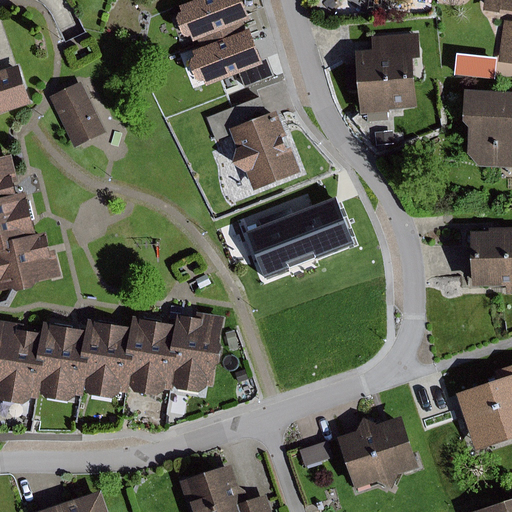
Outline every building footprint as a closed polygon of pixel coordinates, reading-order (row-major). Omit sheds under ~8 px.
[(252,19),(243,0),(203,0),(183,8),(185,13),(181,15),(180,20),(186,36),(192,38),(194,37),(196,41),(202,39),(203,43),(246,26),(244,23),(252,19)] [(511,0),(485,0),(484,11),(511,14),(511,0)] [(511,22),(506,22),(500,63),(511,65),(511,22)] [(268,64),(253,26),(247,29),(246,26),(203,43),(205,46),(196,50),(198,56),(195,57),(193,62),(200,78),(205,80),(208,79),(212,87),(268,64)] [(369,38),(370,51),(354,53),(360,114),(413,109),(409,68),(420,67),(417,34),(369,38)] [(498,58),(458,53),(455,81),(495,86),(498,58)] [(0,116),(31,106),(17,65),(0,70),(0,116)] [(113,130),(88,81),(60,95),(85,144),(113,130)] [(511,167),(511,93),(467,92),(466,120),(472,127),(469,154),(482,166),(511,167)] [(230,130),(266,115),(259,98),(206,119),(213,136),(230,130)] [(301,173),(277,112),(266,115),(230,130),(237,148),(230,165),(247,172),(254,191),(301,173)] [(391,131),(374,133),(376,144),(392,143),(391,131)] [(0,203),(21,199),(11,156),(0,158),(0,203)] [(0,244),(35,236),(25,198),(21,199),(0,203),(0,244)] [(335,199),(246,233),(264,279),(288,270),(285,262),(314,251),(316,258),(352,244),(335,199)] [(511,230),(479,231),(479,287),(507,287),(507,294),(511,293),(511,230)] [(0,291),(12,289),(16,292),(32,289),(37,282),(62,276),(51,232),(35,236),(0,244),(0,291)] [(207,274),(196,279),(201,289),(211,284),(207,274)] [(184,323),(176,382),(180,389),(203,393),(210,385),(216,386),(218,366),(224,363),(226,348),(222,342),(225,319),(185,314),(184,323)] [(176,382),(184,323),(142,317),(141,326),(133,383),(139,392),(160,395),(167,390),(175,391),(176,382)] [(133,383),(141,326),(99,320),(98,329),(89,390),(92,395),(116,399),(122,392),(131,394),(133,383)] [(43,392),(53,330),(0,321),(0,394),(4,400),(26,404),(34,399),(42,400),(43,392)] [(89,390),(98,329),(54,322),(53,330),(43,392),(49,398),(71,401),(78,396),(87,397),(89,390)] [(236,331),(227,334),(231,350),(240,348),(236,331)] [(511,366),(501,370),(504,379),(462,393),(479,448),(511,437),(511,366)] [(246,371),(236,374),(239,382),(248,379),(246,371)] [(357,432),(339,438),(356,488),(376,482),(391,489),(397,475),(419,468),(401,418),(377,426),(363,419),(357,432)] [(328,441),(300,451),(305,466),(333,457),(328,441)] [(245,511),(243,503),(230,465),(181,481),(191,511),(245,511)] [(107,511),(101,492),(41,511),(107,511)] [(271,511),(267,495),(243,503),(245,511),(271,511)] [(511,511),(511,503),(485,511),(511,511)]
